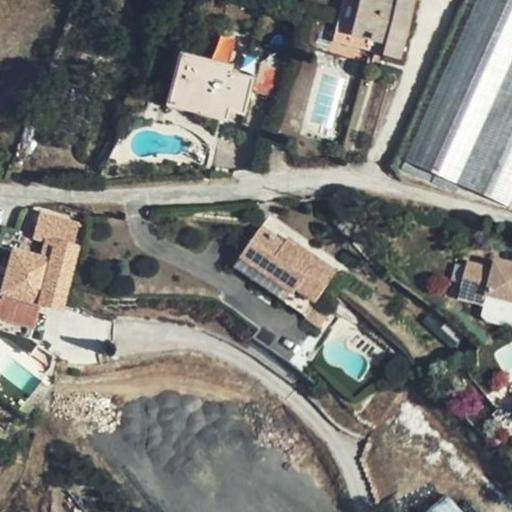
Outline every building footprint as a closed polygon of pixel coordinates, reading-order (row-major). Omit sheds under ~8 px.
[(401,62),(416,0),(415,0),(343,0),(333,46),(401,62)] [(511,198),(511,0),(479,0),(408,164),(508,207),(511,198)] [(230,71),(179,59),(169,108),(226,120),(225,124),(240,127),(250,87),(228,81),(230,71)] [(260,90),(279,93),(283,68),(264,65),(260,90)] [(6,252),(0,274),(0,292),(35,304),(56,311),(75,252),(67,250),(74,225),(36,212),(30,235),(42,240),(40,248),(44,249),(41,263),(6,252)] [(266,225),(245,255),(297,291),(300,286),(319,299),(340,268),(293,236),(289,241),(266,225)] [(297,291),(245,255),(238,265),(310,313),(319,299),(300,286),(297,291)] [(468,287),(475,262),(465,259),(455,293),(466,296),(468,287)] [(511,264),(511,265),(509,272),(502,269),(475,262),(468,287),(511,299),(511,264)] [(509,272),(511,265),(504,262),(502,269),(509,272)] [(511,299),(468,287),(466,296),(511,308),(511,299)] [(35,304),(0,292),(0,320),(31,330),(35,304)] [(432,511),(464,511),(450,496),(432,511)]
